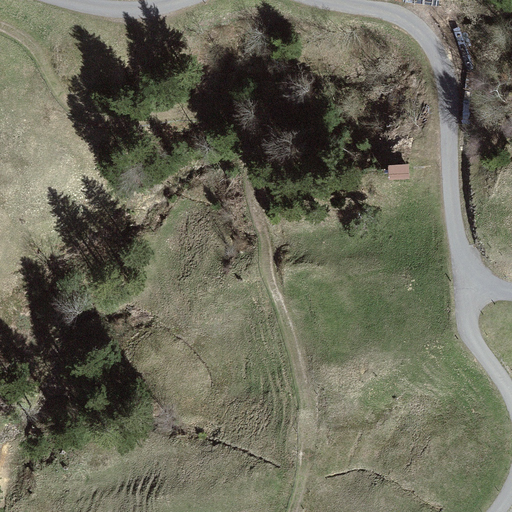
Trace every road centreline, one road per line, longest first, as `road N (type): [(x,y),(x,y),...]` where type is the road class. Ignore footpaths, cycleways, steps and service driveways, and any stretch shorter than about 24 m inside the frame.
road 1 (unclassified): [(329,0),(402,15),(439,48),(470,289),(511,287)]
road 2 (unclassified): [(58,0),(160,10),(189,0)]
